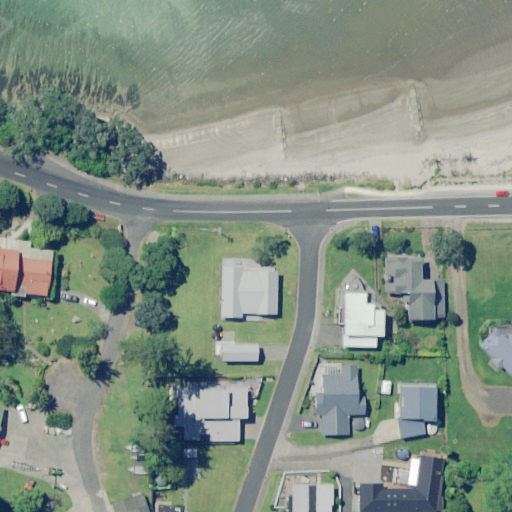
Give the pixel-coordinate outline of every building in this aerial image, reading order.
[(0,247),(0,288),(44,294),(48,259),(15,256),(16,250),(0,247)] [(420,253),(383,253),(383,288),(406,288),(406,314),(430,314),(442,314),(443,275),(430,275),(420,275),(420,253)] [(219,262),(220,311),(273,311),(272,267),(243,267),(243,262),(219,262)] [(363,296),(363,286),(342,286),(342,328),(341,339),(374,340),(374,329),(381,329),(381,303),(371,303),(371,296),(363,296)] [(511,334),(506,334),(506,340),(494,330),(479,346),(492,359),(490,361),(499,368),(500,366),(511,377),(511,334)] [(221,340),(221,357),(257,357),(257,340),(221,340)] [(356,366),(340,366),(340,375),(321,375),(321,394),(315,394),(315,415),(321,415),(321,435),(347,435),(347,415),(363,415),(363,399),(356,399),(356,366)] [(245,383),(224,383),(224,384),(176,384),(176,421),(182,421),(182,434),(199,435),(199,429),(208,429),(208,436),(237,436),(237,413),(245,413),(245,383)] [(431,384),(397,384),(397,417),(397,432),(421,431),(421,417),(432,416),(431,384)] [(366,420),(353,419),(352,432),(365,433),(366,420)] [(440,493),(441,466),(421,466),(420,492),(440,493)] [(330,511),(331,486),(291,486),(291,511),(330,511)] [(136,511),(131,495),(109,502),(112,511),(136,511)] [(370,499),(358,499),(358,511),(369,511),(370,499)]
